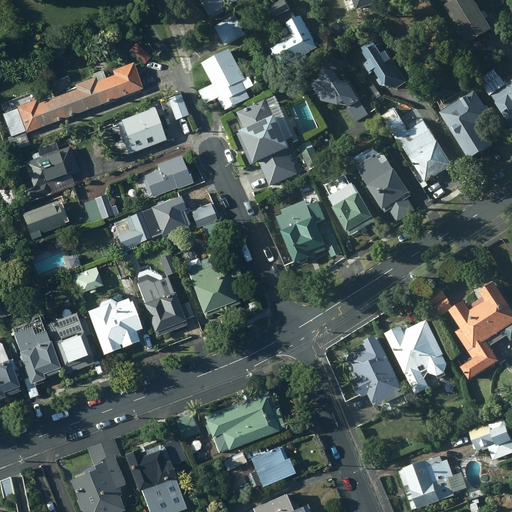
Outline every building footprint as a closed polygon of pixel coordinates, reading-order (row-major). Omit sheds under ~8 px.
[(209,18),(225,9),(220,0),(199,0),(203,6),(209,18)] [(220,0),(225,9),(242,0),(220,0)] [(283,0),(273,5),(283,25),(299,18),(289,0),(283,0)] [(499,28),(482,0),(458,0),(449,6),(457,21),(460,19),(474,43),(499,28)] [(218,25),(228,45),(253,32),(243,13),(218,25)] [(320,48),(306,15),(291,22),(297,37),(273,49),(282,67),(320,48)] [(400,89),(411,81),(392,50),(389,52),(383,44),(380,45),(377,40),(365,48),(368,52),(370,51),(375,60),(367,64),(373,74),(381,69),(385,77),(381,79),(384,84),(390,85),(390,84),(392,85),(400,89)] [(138,43),(131,51),(146,64),(153,56),(138,43)] [(243,64),(235,48),(207,62),(216,84),(203,90),(209,103),(222,97),(228,109),(253,97),(249,89),(257,85),(246,62),(243,64)] [(111,79),(94,85),(102,106),(140,92),(130,67),(110,74),(111,79)] [(366,99),(355,82),(347,79),(342,70),(333,67),(332,77),(320,82),(328,99),(351,105),(360,121),(371,114),(363,100),(366,99)] [(506,74),(490,84),(511,118),(511,82),(511,83),(506,74)] [(61,121),(102,106),(94,85),(92,81),(72,88),(74,93),(53,101),(57,111),(61,121)] [(383,97),(378,89),(371,94),(376,101),(383,97)] [(483,90),(449,110),(476,158),(498,143),(488,124),(501,116),(494,104),(492,105),(483,90)] [(277,116),(270,99),(240,112),(248,129),(240,133),(254,165),(262,161),(273,186),(303,174),(292,149),(297,147),(283,114),(277,116)] [(22,136),(61,121),(57,111),(53,101),(35,107),(34,103),(12,111),(22,136)] [(124,131),(131,154),(169,139),(165,131),(171,128),(166,114),(161,116),(157,107),(125,120),(129,129),(124,131)] [(403,137),(431,182),(458,163),(428,120),(403,137)] [(314,141),(301,146),(312,170),(325,165),(314,141)] [(81,171),(72,146),(27,162),(36,187),(81,171)] [(23,152),(12,156),(16,165),(26,161),(23,152)] [(362,166),(389,212),(393,211),(399,221),(418,210),(411,198),(415,195),(413,193),(415,192),(401,168),(399,169),(390,155),(383,159),(381,154),(362,166)] [(154,195),(155,198),(179,187),(180,189),(196,183),(184,156),(160,165),(162,170),(146,176),(147,177),(145,178),(151,196),(154,195)] [(60,179),(27,191),(30,202),(64,190),(60,179)] [(336,196),(334,198),(354,233),(378,219),(358,184),(353,187),(351,183),(343,188),(341,184),(332,189),(336,196)] [(109,194),(96,199),(104,219),(120,213),(117,206),(113,207),(109,194)] [(132,230),(120,235),(121,238),(118,239),(121,248),(124,248),(125,250),(143,243),(142,242),(164,234),(165,236),(183,229),(184,231),(189,228),(191,223),(186,210),(189,209),(183,196),(168,202),(128,219),(132,230)] [(59,200),(23,213),(33,240),(44,236),(43,234),(68,225),(59,200)] [(277,218),(282,231),(295,265),(311,259),(310,257),(325,251),(324,247),(326,246),(317,224),(326,220),(318,202),(307,206),(305,201),(281,211),(283,216),(277,218)] [(212,203),(192,211),(199,228),(219,220),(212,203)] [(222,220),(205,226),(211,245),(228,238),(222,220)] [(339,234),(330,237),(335,255),(345,251),(339,234)] [(208,315),(242,303),(232,273),(229,274),(220,253),(189,265),(208,315)] [(173,254),(161,259),(169,276),(180,271),(173,254)] [(125,257),(115,260),(122,279),(132,275),(125,257)] [(105,286),(99,268),(77,276),(83,293),(90,290),(92,294),(98,292),(97,288),(105,286)] [(140,283),(160,336),(190,324),(178,292),(177,293),(171,277),(162,281),(149,274),(140,278),(141,281),(140,283)] [(511,312),(490,280),(475,290),(479,297),(464,306),(460,300),(445,308),(457,328),(453,330),(465,350),(453,357),(466,378),(497,359),(488,346),(504,335),(508,341),(511,338),(511,312)] [(433,315),(449,305),(438,285),(421,295),(433,315)] [(102,307),(91,311),(107,355),(124,349),(122,344),(124,343),(126,348),(143,342),(139,331),(145,329),(135,301),(133,301),(132,298),(120,302),(113,299),(104,302),(102,307)] [(192,301),(183,305),(189,319),(197,316),(192,301)] [(256,302),(248,304),(251,314),(259,312),(256,302)] [(83,307),(77,310),(80,317),(86,315),(83,307)] [(50,323),(68,372),(96,361),(77,313),(50,323)] [(45,379),(64,372),(52,341),(50,342),(41,316),(27,321),(28,324),(16,328),(35,384),(36,383),(37,386),(46,383),(45,379)] [(398,325),(382,333),(410,388),(424,380),(422,377),(426,371),(434,374),(436,378),(444,375),(442,371),(445,364),(423,320),(400,331),(398,325)] [(379,415),(406,402),(373,336),(371,337),(369,335),(360,339),(362,343),(360,344),(361,345),(347,352),(344,356),(344,362),(351,378),(350,378),(351,381),(348,383),(353,394),(356,392),(358,395),(364,392),(370,406),(374,404),(379,415)] [(0,400),(24,391),(17,371),(19,370),(15,359),(13,360),(6,343),(0,340),(0,400)] [(39,396),(32,377),(25,380),(32,399),(39,396)] [(278,409),(271,391),(208,415),(211,424),(208,425),(211,434),(212,434),(214,433),(222,453),(289,427),(282,408),(278,409)] [(174,421),(182,440),(202,432),(194,413),(174,421)] [(511,441),(502,418),(467,430),(475,452),(487,448),(491,460),(511,452),(511,441)] [(121,455),(115,438),(89,448),(95,465),(105,461),(106,463),(87,471),(87,472),(75,477),(76,479),(73,481),(80,500),(79,500),(83,511),(85,510),(85,511),(126,511),(128,510),(122,496),(125,495),(121,487),(129,485),(117,456),(121,455)] [(143,449),(128,455),(141,491),(145,490),(152,511),(179,511),(189,509),(178,477),(180,477),(176,465),(188,460),(181,443),(167,448),(166,445),(144,453),(143,449)] [(284,446),(253,458),(258,471),(252,474),(257,487),(264,484),(265,487),(299,474),(293,457),(290,459),(284,446)] [(225,461),(229,470),(249,461),(244,452),(225,461)] [(438,455),(396,470),(410,509),(455,493),(447,471),(444,472),(438,455)] [(15,496),(12,477),(1,481),(4,498),(15,496)] [(290,494),(257,508),(258,511),(309,511),(309,510),(311,509),(310,506),(297,511),(290,494)] [(217,504),(213,495),(208,497),(211,506),(217,504)]
